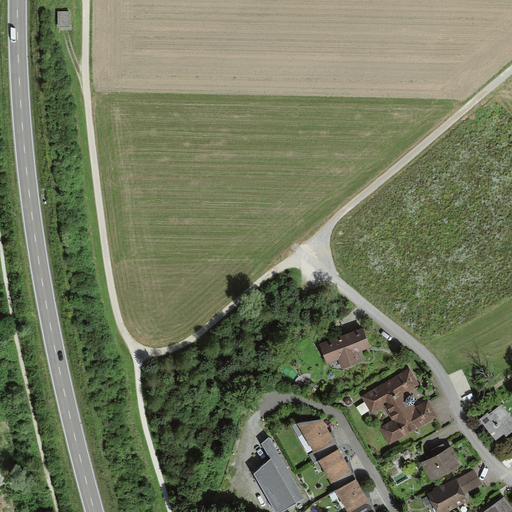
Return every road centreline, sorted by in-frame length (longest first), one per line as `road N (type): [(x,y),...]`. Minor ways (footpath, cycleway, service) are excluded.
road 1 (track): [(171,511),(133,382),(136,355),(118,327),(106,276),(83,0)]
road 2 (primary): [(17,0),(33,231),(93,511)]
road 3 (track): [(136,355),(180,348),(511,69)]
road 4 (residential): [(300,249),(422,349),(474,439),(511,477)]
road 5 (track): [(0,258),(54,511)]
road 6 (residential): [(396,511),(338,413),(288,395),(260,411)]
